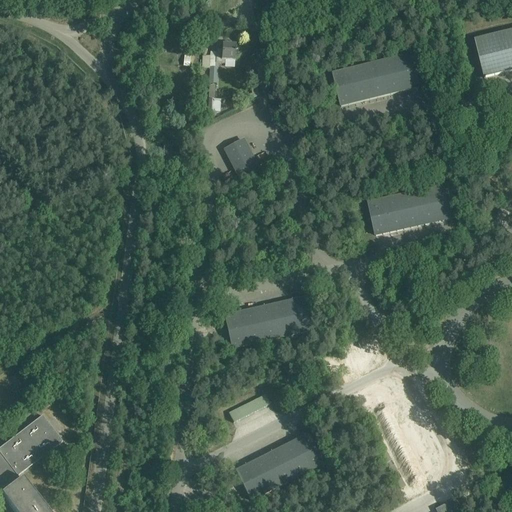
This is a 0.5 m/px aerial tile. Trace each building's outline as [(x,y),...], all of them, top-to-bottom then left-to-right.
[(511,31),(475,40),(485,79),(511,71),(511,31)] [(216,52),(215,64),(218,64),(225,64),(225,61),(234,61),(235,46),(222,45),(222,50),(216,49),(216,52)] [(333,74),(341,108),(421,89),(412,54),(333,74)] [(209,67),(208,83),(217,84),(218,68),(209,67)] [(221,112),(221,99),(213,99),(212,112),(221,112)] [(223,150),(240,182),(260,171),(244,139),(223,150)] [(169,162),(171,144),(165,144),(163,153),(160,153),(159,161),(169,162)] [(368,203),(375,238),(455,220),(448,185),(368,203)] [(224,316),(232,351),(312,332),(304,298),(224,316)] [(24,400),(33,392),(19,373),(0,387),(0,388),(10,402),(20,395),(24,400)] [(384,404),(391,403),(389,393),(382,394),(384,404)] [(265,395),(229,414),(233,422),(270,404),(265,395)] [(0,491),(15,511),(47,511),(19,475),(62,442),(42,416),(0,448),(0,491)] [(308,434),(235,471),(251,502),(324,466),(308,434)] [(457,511),(452,502),(449,503),(436,510),(436,511),(438,509),(439,511),(457,511)]
